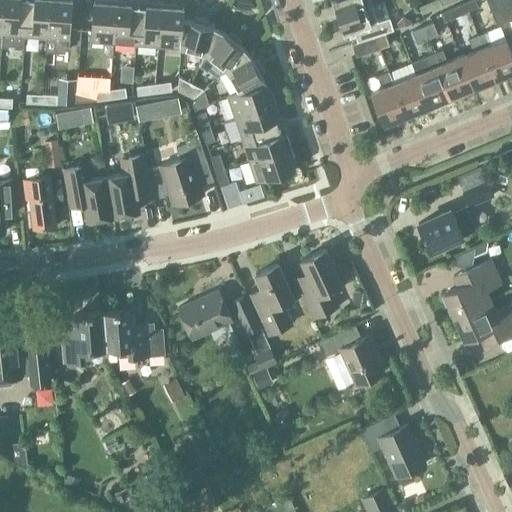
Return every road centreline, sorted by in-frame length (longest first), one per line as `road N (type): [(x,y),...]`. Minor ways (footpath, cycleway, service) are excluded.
road 1 (residential): [(348,201),(219,237),(0,268)]
road 2 (residential): [(497,511),(452,413),(431,389),(348,201)]
road 3 (residential): [(352,174),(288,0)]
road 4 (residential): [(352,174),(511,115)]
